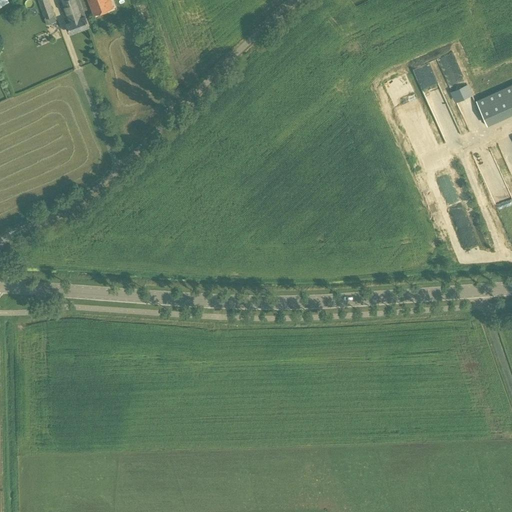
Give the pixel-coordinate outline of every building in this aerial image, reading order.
[(37,0),(44,19),(55,16),(49,0),(37,0)] [(85,16),(78,0),(58,0),(70,32),(88,25),(85,16)] [(88,0),(94,14),(113,7),(110,0),(88,0)] [(431,71),(428,63),(413,69),(416,77),(431,71)] [(434,70),(416,78),(421,89),(439,81),(434,70)] [(453,244),(455,252),(476,246),(474,238),(453,244)]
